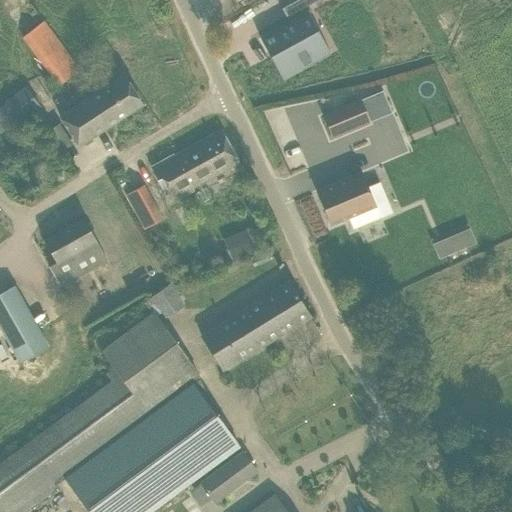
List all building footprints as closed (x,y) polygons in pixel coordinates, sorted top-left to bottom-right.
[(234,0),(248,21),(281,0),(234,0)] [(308,13),(260,40),(282,80),(301,70),(330,54),(325,44),(308,13)] [(59,85),(79,70),(43,21),(23,36),(59,85)] [(78,146),(142,104),(123,76),(59,117),(78,146)] [(25,87),(4,102),(18,122),(39,106),(25,87)] [(360,99),(323,115),(332,137),(369,122),(360,99)] [(173,155),(151,168),(151,169),(168,199),(169,202),(193,189),(191,186),(220,171),(237,161),(221,132),(175,157),(173,155)] [(334,184),(316,192),(330,225),(346,218),(351,230),(352,229),(391,213),(379,183),(368,188),(362,173),(334,184)] [(144,187),(127,196),(144,227),(161,218),(144,187)] [(83,219),(43,241),(56,264),(70,256),(75,265),(101,251),(83,219)] [(250,229),(227,234),(233,257),(256,252),(250,229)] [(451,238),(434,246),(439,257),(456,250),(451,238)] [(13,286),(0,292),(0,328),(19,363),(47,347),(13,286)] [(221,369),(309,317),(290,286),(202,338),(221,369)] [(172,320),(184,302),(165,290),(153,307),(172,320)] [(0,511),(25,511),(67,481),(90,511),(156,511),(241,449),(194,387),(188,379),(196,373),(153,313),(137,325),(100,350),(113,368),(105,374),(110,381),(0,462),(0,511)] [(214,502),(256,471),(243,452),(200,484),(214,502)] [(286,511),(274,495),(250,511),(286,511)]
